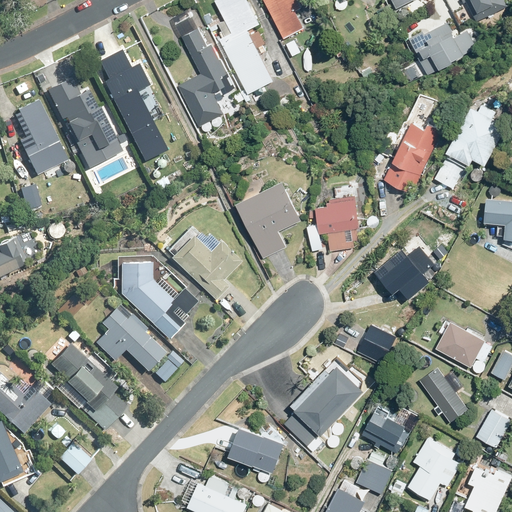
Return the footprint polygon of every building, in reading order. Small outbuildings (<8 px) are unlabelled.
[(221,40),(217,42),(225,57),(229,55),(248,91),(249,93),(274,80),(260,53),(267,50),(264,43),(266,42),(259,29),(250,33),(247,28),(260,22),(248,0),(216,0),(233,32),(221,38),(221,40)] [(292,34),(304,27),(295,10),(301,7),(297,0),(265,0),(285,37),(287,40),(293,37),(292,34)] [(463,0),(465,2),(467,0),(477,21),(508,6),(505,0),(463,0)] [(446,22),(411,40),(429,75),(454,62),(453,60),(477,47),(467,28),(452,35),(446,22)] [(228,91),(238,85),(231,72),(228,73),(213,43),(208,45),(199,27),(183,35),(202,73),(179,85),(200,125),(224,112),(213,91),(225,85),(228,91)] [(108,80),(106,81),(146,160),(166,150),(136,92),(149,85),(138,65),(130,68),(121,50),(98,61),(108,80)] [(362,71),(366,79),(375,75),(371,67),(362,71)] [(75,79),(51,91),(52,94),(50,95),(65,126),(88,115),(79,97),(83,95),(75,79)] [(104,104),(96,89),(88,93),(95,108),(104,104)] [(241,89),(232,93),(236,103),(246,98),(243,94),(241,89)] [(248,91),(243,94),(246,98),(247,101),(252,99),(249,93),(248,91)] [(423,93),(413,111),(422,115),(431,97),(423,93)] [(39,99),(18,109),(35,144),(24,149),(36,174),(68,159),(39,99)] [(449,149),(451,150),(436,177),(455,188),(469,161),(472,163),(475,157),(486,164),(508,125),(494,117),(498,110),(483,102),(479,110),(473,106),(449,149)] [(106,109),(94,116),(108,141),(120,134),(106,109)] [(387,164),(383,171),(388,173),(385,178),(408,189),(412,180),(417,183),(443,129),(429,123),(427,128),(413,121),(391,166),(387,164)] [(238,202),(264,257),(287,246),(279,229),(302,218),(284,180),(238,202)] [(21,188),(27,208),(41,205),(35,184),(21,188)] [(316,233),(320,232),(328,231),(331,250),(355,247),(354,240),(360,239),(358,227),(361,227),(356,195),(354,195),(354,192),(330,195),(331,201),(328,201),(329,205),(317,206),(317,210),(310,211),(307,237),(317,236),(316,233)] [(506,235),(506,237),(511,237),(511,198),(488,196),(486,221),(488,221),(488,223),(499,224),(498,234),(506,235)] [(39,230),(45,242),(50,240),(45,228),(39,230)] [(193,234),(171,257),(216,300),(229,285),(223,280),(241,260),(220,240),(210,251),(193,234)] [(0,275),(28,262),(15,237),(0,243),(0,275)] [(411,299),(434,281),(424,269),(432,262),(417,244),(380,274),(396,294),(403,289),(411,299)] [(121,293),(169,338),(184,322),(182,320),(187,315),(185,313),(198,300),(184,287),(178,293),(162,278),(164,275),(164,266),(152,254),(116,255),(117,278),(121,279),(121,293)] [(437,259),(434,262),(439,268),(443,264),(440,261),(440,262),(437,259)] [(126,349),(148,370),(166,351),(144,330),(147,327),(132,312),(127,318),(116,307),(101,322),(112,332),(99,345),(115,360),(126,349)] [(445,335),(438,347),(472,366),(477,357),(485,361),(494,345),(486,340),(486,339),(451,320),(447,329),(441,327),(439,331),(445,335)] [(372,323),(358,349),(384,363),(398,336),(372,323)] [(74,329),(68,335),(73,341),(79,335),(74,329)] [(21,340),(13,349),(18,354),(26,346),(21,340)] [(67,378),(58,389),(78,407),(80,406),(106,429),(128,405),(112,391),(117,385),(70,343),(51,363),(67,378)] [(495,348),(491,355),(496,358),(500,351),(495,348)] [(511,352),(505,348),(492,371),(507,378),(511,368),(511,352)] [(308,444),(308,445),(314,451),(322,442),(316,436),(321,432),(323,434),(366,388),(340,364),(332,372),(327,367),(293,403),(297,407),(296,408),(297,409),(285,422),(308,444)] [(439,404),(435,407),(439,414),(444,411),(451,421),(470,408),(440,365),(420,378),(439,404)] [(379,368),(377,374),(383,377),(385,370),(379,368)] [(0,372),(0,410),(23,432),(50,403),(45,398),(54,388),(40,376),(23,394),(0,372)] [(511,418),(493,407),(477,435),(498,447),(511,421),(511,418)] [(377,440),(376,444),(380,446),(381,443),(398,452),(403,442),(398,440),(406,425),(376,409),(363,433),(377,440)] [(0,419),(0,480),(22,471),(0,420),(0,419)] [(241,425),(230,454),(274,471),(285,441),(241,425)] [(422,464),(409,485),(431,498),(442,481),(448,485),(462,463),(453,457),(457,452),(429,435),(414,460),(422,464)] [(59,457),(77,473),(92,457),(73,441),(59,457)] [(383,464),(386,457),(373,450),(370,458),(368,457),(357,482),(383,493),(394,469),(383,464)] [(475,453),(473,459),(479,461),(481,455),(475,453)] [(469,483),(467,487),(470,491),(473,490),(466,505),(475,509),(473,511),(496,511),(511,478),(511,474),(498,468),(496,473),(477,464),(469,481),(472,483),(469,483)] [(269,482),(275,484),(278,476),(272,474),(269,482)] [(244,511),(249,502),(235,497),(240,487),(219,478),(215,487),(200,481),(188,506),(202,511),(244,511)] [(356,495),(360,486),(345,478),(341,487),(339,486),(325,511),(364,511),(366,509),(363,508),(367,501),(356,495)] [(399,480),(393,492),(401,495),(407,484),(399,480)] [(16,511),(0,497),(0,511),(16,511)] [(290,511),(270,501),(264,511),(290,511)]
